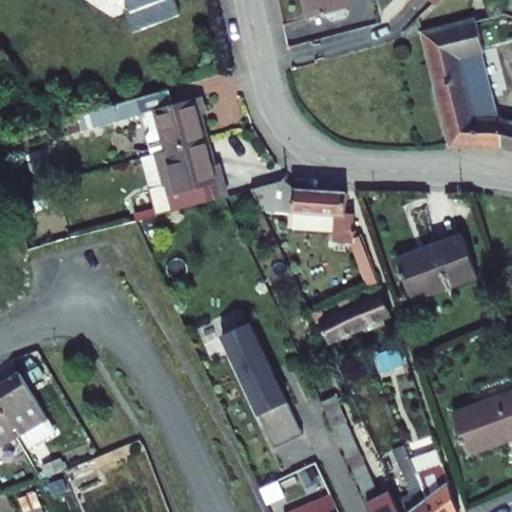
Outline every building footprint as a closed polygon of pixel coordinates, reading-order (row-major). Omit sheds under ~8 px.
[(131,0),(135,8),(129,11),(138,32),(186,14),(180,0),(131,0)] [(309,0),(315,18),(352,7),(349,0),(309,0)] [(424,34),(452,145),(501,145),(511,148),(511,122),(495,119),(493,112),(496,111),(482,52),(484,52),(476,21),(424,34)] [(171,156),(208,145),(202,121),(208,118),(203,103),(179,111),(174,95),(94,119),(83,122),(87,137),(160,116),(171,156)] [(224,207),(231,205),(221,169),(216,171),(208,145),(171,156),(160,159),(171,201),(158,205),(164,225),(197,215),(224,207)] [(295,207),(293,199),(257,210),(266,230),(339,234),(338,261),(355,263),(357,234),(347,233),(348,211),(295,207)] [(462,241),(397,265),(411,304),(476,281),(462,241)] [(392,305),(326,332),(336,353),(399,326),(392,305)] [(251,322),(223,335),(275,449),(304,435),(251,322)] [(20,375),(0,388),(0,408),(16,434),(20,431),(31,451),(58,435),(20,375)] [(463,458),(511,441),(511,396),(448,418),(463,458)] [(334,428),(346,423),(334,397),(322,402),(334,428)] [(16,434),(0,408),(0,452),(20,440),(16,434)] [(334,428),(373,511),(401,511),(391,491),(380,497),(346,423),(334,428)] [(415,491),(400,499),(406,511),(433,511),(410,459),(405,445),(393,449),(410,486),(412,485),(415,491)] [(459,511),(438,448),(410,459),(433,511),(459,511)] [(324,479),(316,463),(289,475),(296,492),(324,479)] [(283,498),(296,492),(289,475),(275,481),(283,498)] [(260,488),(267,505),(283,498),(275,481),(260,488)] [(291,511),(329,511),(329,510),(337,507),(331,494),(291,511)]
